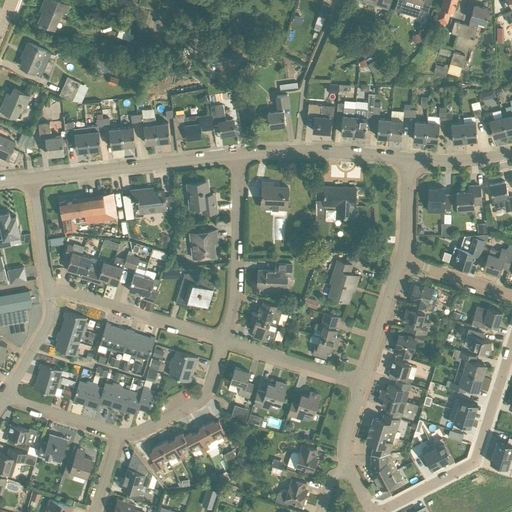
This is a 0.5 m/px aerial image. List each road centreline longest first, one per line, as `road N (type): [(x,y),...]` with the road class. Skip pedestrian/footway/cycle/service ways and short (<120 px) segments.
road 1 (residential): [(383,511),(473,463),(511,344)]
road 2 (unclassified): [(236,155),(32,180)]
road 3 (unclassified): [(236,155),(222,341)]
road 4 (unclassified): [(222,341),(48,285)]
road 5 (unclassified): [(407,161),(236,155)]
road 6 (unclassified): [(222,341),(200,399),(140,432),(118,435)]
road 7 (unclassified): [(360,383),(222,341)]
road 8 (residential): [(360,383),(398,261)]
road 9 (unclassified): [(118,435),(5,394)]
road 10 (residential): [(511,299),(398,261)]
